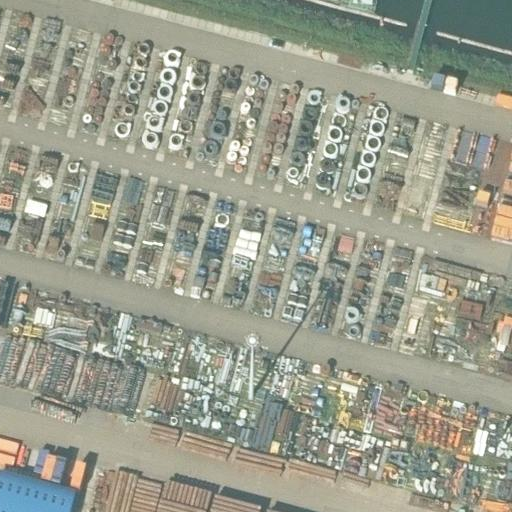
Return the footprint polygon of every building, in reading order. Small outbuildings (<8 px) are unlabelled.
[(160,64),(166,39),(146,35),(140,59),(160,64)] [(32,71),(37,52),(27,50),(22,68),(32,71)] [(287,98),(329,110),(337,86),(295,73),(287,98)] [(259,107),(257,128),(266,129),(269,109),(259,107)] [(0,139),(23,145),(26,135),(0,128),(0,139)] [(30,140),(28,159),(55,162),(57,143),(30,140)] [(225,224),(235,193),(214,187),(205,218),(225,224)] [(242,220),(272,228),(278,205),(248,197),(242,220)] [(259,249),(267,251),(271,230),(264,228),(259,249)] [(256,357),(257,332),(235,331),(233,356),(256,357)] [(280,342),(276,368),(305,373),(310,347),(280,342)] [(0,478),(0,511),(72,511),(76,499),(0,478)]
